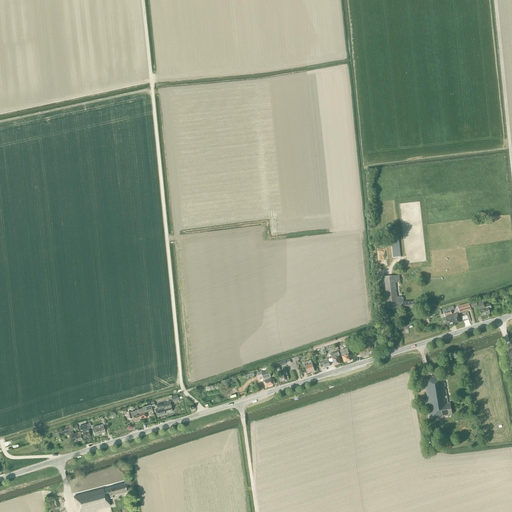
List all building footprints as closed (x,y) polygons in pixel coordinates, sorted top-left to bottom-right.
[(400,257),(398,233),(390,234),(393,258),(400,257)] [(397,298),(396,292),(395,282),(399,282),(399,275),(394,276),(384,277),(387,309),(398,307),(403,307),(404,309),(414,308),(414,301),(403,302),(402,297),(397,298)] [(486,307),(484,307),(482,301),(477,302),(479,309),(481,316),(490,313),(489,311),(492,310),(490,306),(486,307)] [(469,303),(458,306),(460,313),(471,310),(469,303)] [(453,306),(443,310),(445,316),(451,314),(450,311),(454,309),(453,306)] [(447,326),(459,322),(458,316),(457,314),(445,317),(445,319),(447,326)] [(374,353),(372,346),(374,345),(373,342),(378,340),(377,335),(371,336),(371,337),(365,338),(368,347),(367,347),(369,355),(374,353)] [(361,357),(369,355),(367,347),(361,349),(362,351),(360,352),(361,357)] [(348,354),(349,354),(347,348),(340,350),(342,356),(344,362),(350,360),(350,359),(351,358),(350,355),(349,356),(348,354)] [(338,356),(339,355),(338,351),(338,352),(331,354),(330,354),(331,358),(332,358),(333,362),(334,365),(340,363),(338,356)] [(315,371),(311,360),(304,362),(307,374),(315,371)] [(266,387),(273,384),(270,377),(268,369),(261,372),(263,379),(260,380),(263,387),(265,386),(266,387)] [(289,379),(288,376),(285,369),(283,370),(284,373),(282,373),(281,371),(277,372),(278,375),(280,379),(279,380),(280,380),(280,382),(286,380),(289,379)] [(430,419),(452,415),(450,403),(447,404),(443,375),(429,378),(429,379),(424,379),(428,406),(430,419)] [(166,413),(172,412),(171,407),(170,407),(170,406),(169,401),(162,403),(164,410),(165,409),(166,413)] [(156,416),(165,414),(162,404),(156,405),(157,410),(155,410),(156,416)] [(137,410),(137,411),(138,414),(140,420),(146,417),(145,413),(151,411),(150,405),(142,408),(137,410)] [(137,410),(127,413),(129,419),(132,418),(133,422),(140,420),(138,414),(137,411),(137,410)] [(80,433),(82,439),(84,438),(90,437),(87,427),(87,425),(87,424),(79,427),(80,431),(82,430),(82,432),(80,433)] [(94,435),(105,432),(103,427),(102,424),(92,428),(94,435)] [(80,433),(80,432),(73,434),(72,432),(69,434),(70,439),(74,438),(76,442),(82,440),(82,439),(80,433)] [(124,492),(126,492),(124,484),(103,490),(102,489),(73,496),(77,511),(88,511),(110,506),(107,497),(123,493),(123,494),(125,493),(124,492)]
